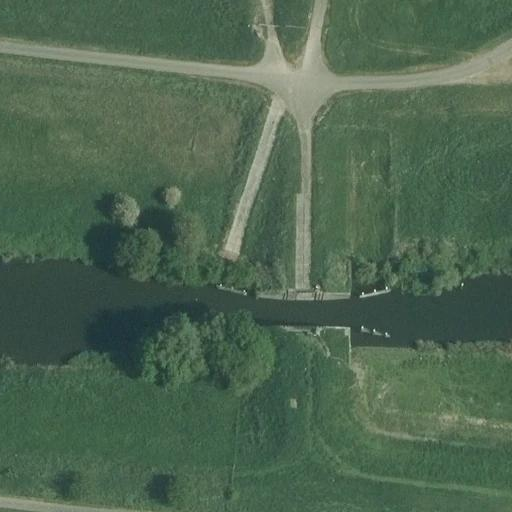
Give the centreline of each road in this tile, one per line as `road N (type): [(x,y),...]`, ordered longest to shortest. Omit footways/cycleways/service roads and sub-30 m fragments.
road 1 (track): [(0,459),(145,471),(284,470),(301,439),(305,340)]
road 2 (unclassified): [(0,48),(304,82)]
road 3 (unclassified): [(304,82),(414,82),(475,70),(511,49)]
road 4 (unclassified): [(304,82),(311,202)]
